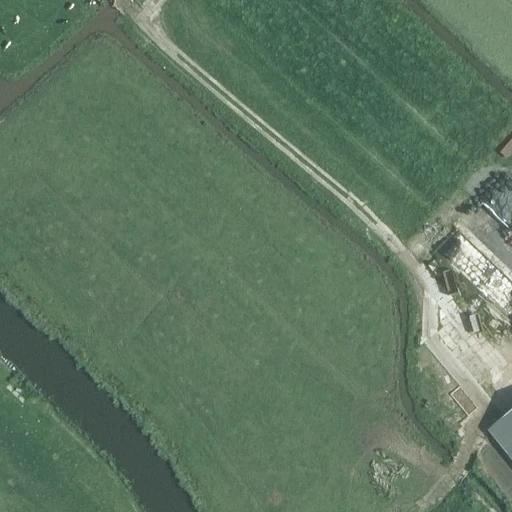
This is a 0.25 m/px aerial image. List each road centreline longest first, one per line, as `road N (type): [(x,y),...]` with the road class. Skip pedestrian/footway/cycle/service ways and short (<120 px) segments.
road 1 (track): [(511,362),(423,262),(155,36),(136,16),(156,0)]
road 2 (track): [(88,511),(0,424)]
